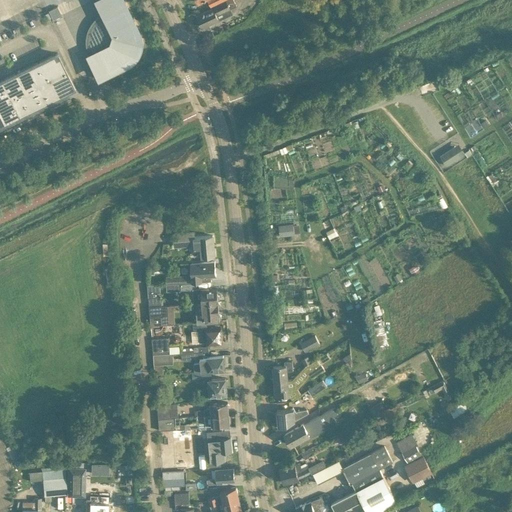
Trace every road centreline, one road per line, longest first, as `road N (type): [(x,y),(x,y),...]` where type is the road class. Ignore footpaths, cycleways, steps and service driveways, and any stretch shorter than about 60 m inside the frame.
road 1 (tertiary): [(266,511),(227,162),(201,80)]
road 2 (unclassified): [(153,511),(133,229)]
road 3 (unclassified): [(0,163),(82,122),(201,80)]
